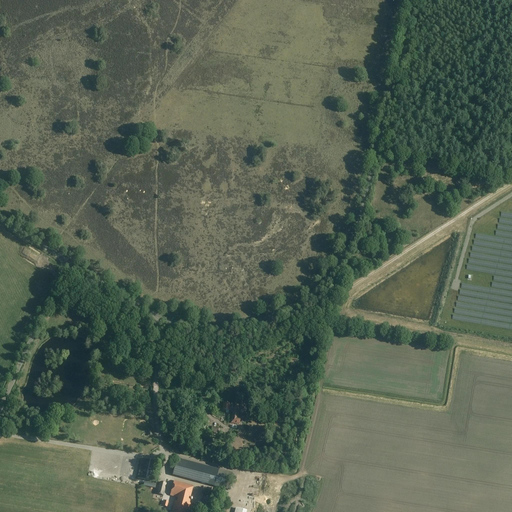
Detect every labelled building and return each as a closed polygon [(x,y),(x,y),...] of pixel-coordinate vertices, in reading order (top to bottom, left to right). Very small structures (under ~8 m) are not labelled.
[(235,405),(235,408),(230,407),(230,404),(223,403),(222,410),(229,412),(229,411),(233,411),(231,423),(239,424),(240,419),(237,419),(237,414),(238,415),(239,411),(238,411),(238,409),(237,408),(237,405),(235,405)] [(138,480),(153,483),(157,463),(143,459),(138,480)] [(177,459),(172,476),(227,490),(232,474),(177,459)] [(154,493),(164,496),(167,484),(157,481),(154,493)] [(188,511),(191,501),(189,501),(193,486),(173,481),(170,496),(178,498),(177,502),(174,502),(171,511),(188,511)] [(200,508),(210,511),(212,501),(202,498),(200,508)]
